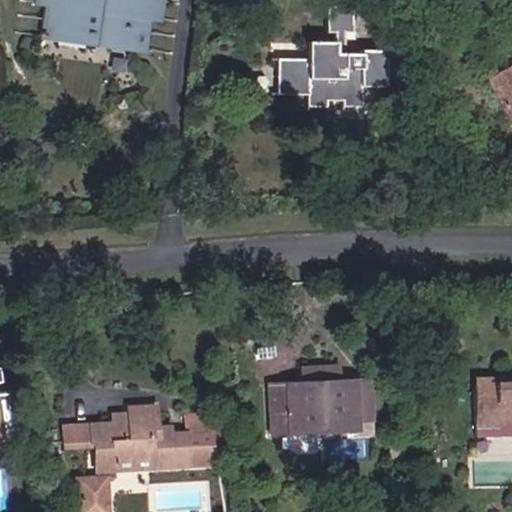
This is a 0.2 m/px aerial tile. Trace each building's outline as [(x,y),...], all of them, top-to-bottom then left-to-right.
[(85,24),(58,21),(60,0),(46,0),(45,32),(85,36),(85,24)] [(137,8),(145,8),(145,0),(60,0),(58,21),(85,24),(85,36),(134,42),(137,8)] [(134,42),(153,43),(156,0),(145,0),(145,8),(137,8),(134,42)] [(355,87),(386,88),(386,49),(350,48),(350,27),(360,26),(359,5),(333,5),(332,25),(342,26),(341,38),(310,36),(310,50),(289,51),(287,91),(306,93),(306,107),(327,108),(328,94),(343,94),(343,109),(355,109),(355,87)] [(511,65),(488,79),(507,113),(511,110),(511,65)] [(321,427),(389,424),(388,389),(372,389),(372,374),(352,374),(352,361),(316,362),(317,378),(353,377),(354,412),(321,414),(321,427)] [(9,363),(0,364),(0,391),(21,389),(20,384),(2,386),(1,374),(11,373),(9,363)] [(321,414),(354,412),(353,377),(317,378),(286,379),(288,429),(321,427),(321,414)] [(511,420),(511,384),(480,386),(482,429),(503,429),(504,421),(511,420)] [(14,436),(21,389),(0,391),(0,442),(2,442),(2,437),(14,436)] [(213,449),(219,449),(218,438),(212,438),(210,427),(169,430),(169,426),(164,426),(150,427),(150,419),(134,419),(133,408),(117,409),(117,422),(96,423),(97,434),(100,469),(102,470),(99,476),(85,478),(87,510),(109,510),(106,473),(114,473),(114,467),(122,467),(122,457),(160,453),(159,462),(214,457),(213,449)] [(150,427),(164,426),(163,417),(150,419),(150,427)] [(70,436),(97,434),(96,423),(69,425),(70,436)] [(122,467),(159,462),(160,453),(122,457),(122,467)]
